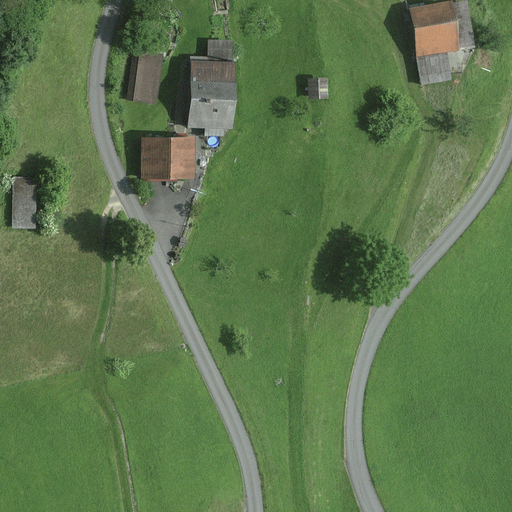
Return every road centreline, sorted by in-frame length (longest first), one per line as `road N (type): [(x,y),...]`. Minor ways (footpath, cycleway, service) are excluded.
road 1 (unclassified): [(256,511),(237,427),(123,188),(97,95),(116,0)]
road 2 (unclassified): [(511,144),(480,201),(408,279),(363,358),(354,440),(374,511)]
